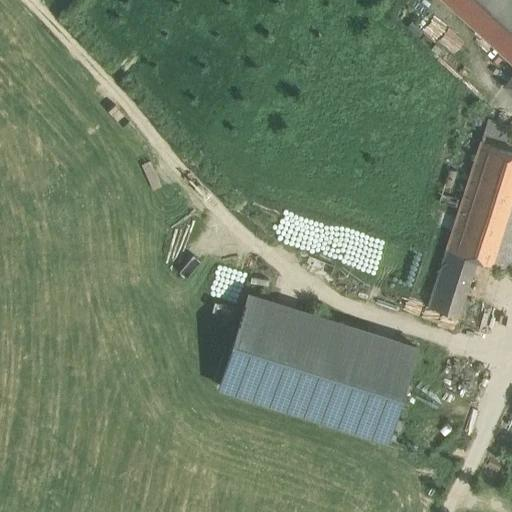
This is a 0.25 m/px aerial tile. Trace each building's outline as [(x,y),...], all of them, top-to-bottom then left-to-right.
[(511,144),(511,126),(488,119),(482,139),(511,148),(511,144)] [(482,139),(447,248),(477,257),(502,265),(511,235),(511,234),(511,148),(482,139)] [(511,234),(511,235),(502,265),(511,268),(511,234)] [(477,257),(447,248),(429,305),(459,315),(477,257)] [(417,346),(248,293),(219,385),(398,442),(405,420),(395,417),(417,346)] [(511,357),(500,379),(511,386),(511,357)]
